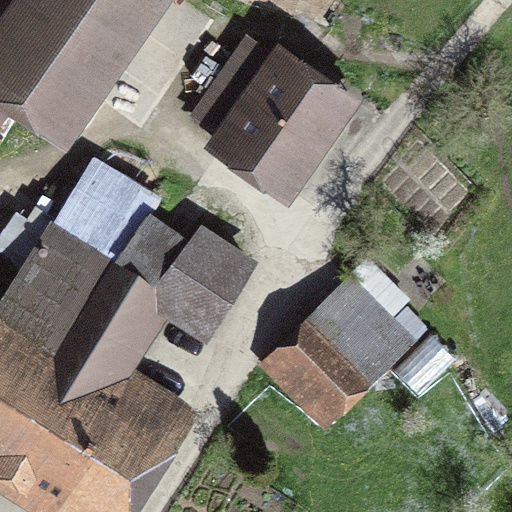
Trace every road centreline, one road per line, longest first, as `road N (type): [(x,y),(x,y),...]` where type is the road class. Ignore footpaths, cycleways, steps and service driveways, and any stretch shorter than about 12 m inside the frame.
road 1 (track): [(149,511),(281,276),(503,0)]
road 2 (track): [(0,174),(54,163),(119,127),(209,0)]
road 3 (track): [(302,250),(119,127)]
